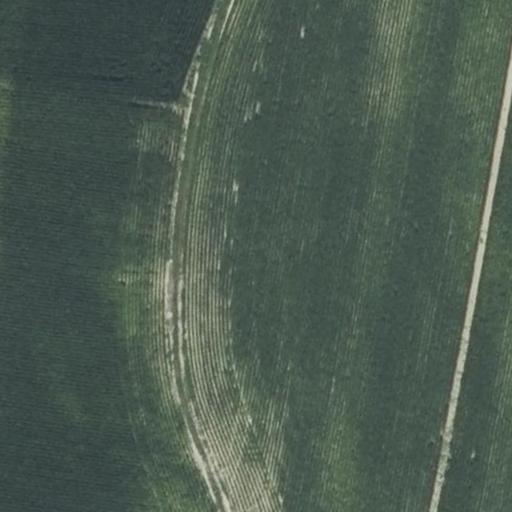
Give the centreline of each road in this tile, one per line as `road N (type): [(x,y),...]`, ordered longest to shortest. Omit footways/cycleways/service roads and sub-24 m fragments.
road 1 (track): [(234,0),(203,85),(186,178),(178,318),(186,384)]
road 2 (track): [(222,511),(186,384)]
